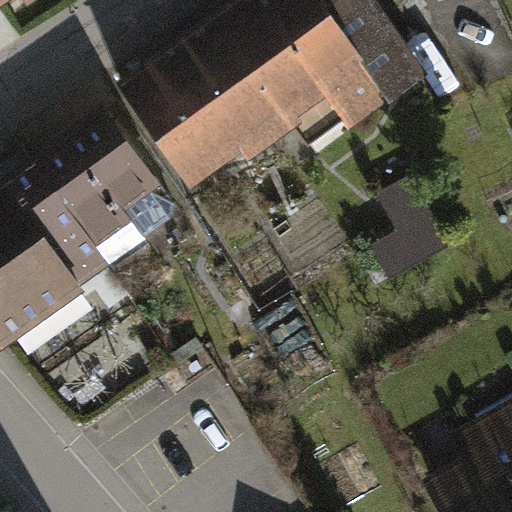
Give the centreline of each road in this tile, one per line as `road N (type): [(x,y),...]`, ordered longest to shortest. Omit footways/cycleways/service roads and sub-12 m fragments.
road 1 (residential): [(127,0),(0,88)]
road 2 (residential): [(87,511),(0,414)]
